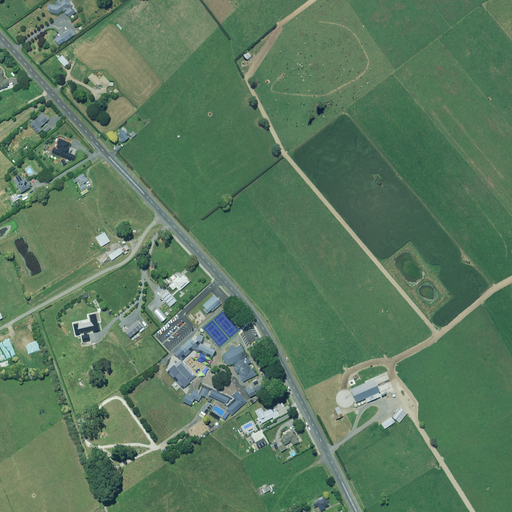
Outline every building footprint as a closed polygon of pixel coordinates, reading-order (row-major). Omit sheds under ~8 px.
[(75,6),(70,0),(62,0),(61,1),(60,0),(58,0),(56,2),(57,5),(50,4),(48,6),(47,9),(50,14),(57,14),(63,10),(69,18),(77,12),(74,7),(75,6)] [(55,39),(60,46),(76,34),(72,29),(70,30),(69,29),(63,33),(62,31),(59,33),(60,35),(55,39)] [(69,63),(63,55),(58,59),(65,67),(69,63)] [(2,70),(1,67),(0,67),(0,89),(8,87),(7,85),(9,85),(7,79),(4,80),(3,75),(4,75),(3,70),(2,70)] [(99,88),(102,86),(104,87),(103,88),(101,88),(101,93),(107,94),(107,88),(109,86),(114,86),(114,83),(110,82),(109,81),(104,75),(100,79),(96,75),(95,76),(93,73),(88,77),(96,86),(96,85),(99,88)] [(49,119),(43,112),(30,124),(38,134),(41,131),(40,128),(49,119)] [(125,133),(122,129),(119,131),(121,133),(118,135),(122,139),(120,140),(122,143),(129,137),(128,135),(129,134),(127,132),(125,133)] [(70,143),(60,139),(56,148),(53,148),(51,152),(72,161),(75,155),(67,152),(70,143)] [(78,181),(80,185),(88,181),(84,173),(73,180),(75,183),(78,181)] [(19,180),(18,178),(14,181),(22,193),(31,186),(25,176),(19,180)] [(11,198),(8,200),(10,204),(19,199),(16,193),(10,197),(11,198)] [(110,241),(105,232),(96,238),(101,247),(110,241)] [(127,245),(124,247),(120,248),(109,256),(112,260),(124,252),(125,255),(129,253),(127,250),(129,248),(127,245)] [(173,290),(177,287),(180,291),(190,282),(184,275),(180,278),(178,276),(173,281),(174,282),(170,286),(173,290)] [(167,293),(161,298),(170,309),(176,303),(167,293)] [(221,302),(215,295),(202,305),(208,313),(221,302)] [(158,310),(153,314),(161,324),(166,319),(158,310)] [(181,361),(197,346),(190,339),(173,355),(178,360),(178,359),(179,360),(180,360),(181,361)] [(215,350),(200,344),(197,350),(213,356),(215,350)] [(233,363),(243,382),(256,375),(253,368),(251,369),(248,363),(250,363),(240,344),(235,347),(233,344),(228,347),(229,349),(223,353),(229,365),(233,363)] [(10,360),(0,363),(2,370),(12,367),(10,360)] [(195,377),(180,360),(174,366),(173,366),(168,371),(166,373),(182,389),(183,388),(184,388),(189,383),(195,377)] [(375,374),(351,384),(358,401),(382,391),(375,374)] [(208,389),(203,387),(199,394),(205,397),(208,389)] [(211,390),(208,396),(225,404),(228,398),(211,390)] [(201,396),(194,393),(191,399),(198,402),(201,396)] [(239,397),(232,394),(224,410),(234,415),(238,407),(235,406),(239,397)] [(207,402),(202,410),(206,412),(211,404),(207,402)] [(261,421),(263,424),(280,415),(275,406),(263,412),(261,409),(256,411),(259,417),(257,418),(260,422),(261,421)] [(343,416),(339,406),(332,410),(336,419),(343,416)] [(408,413),(400,407),(392,417),(400,423),(408,413)] [(212,411),(210,414),(219,420),(221,417),(212,411)] [(395,422),(392,417),(382,424),(385,429),(395,422)] [(291,431),(284,435),(286,439),(283,441),(285,445),(291,441),(292,443),(293,445),(300,441),(296,435),(294,436),(291,431)] [(330,505),(326,497),(320,500),(320,498),(316,500),(317,502),(313,504),(315,508),(319,506),(321,511),(326,509),(325,507),(330,505)]
